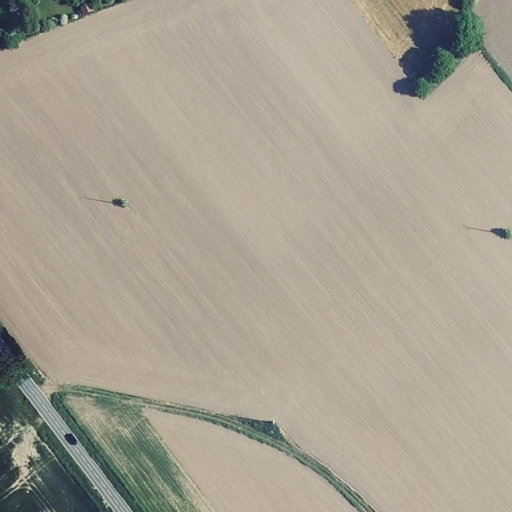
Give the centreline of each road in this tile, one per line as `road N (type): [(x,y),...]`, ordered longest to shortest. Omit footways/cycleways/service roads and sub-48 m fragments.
road 1 (track): [(366,511),(284,446),(224,418),(51,386),(33,392)]
road 2 (secondary): [(0,348),(123,511)]
